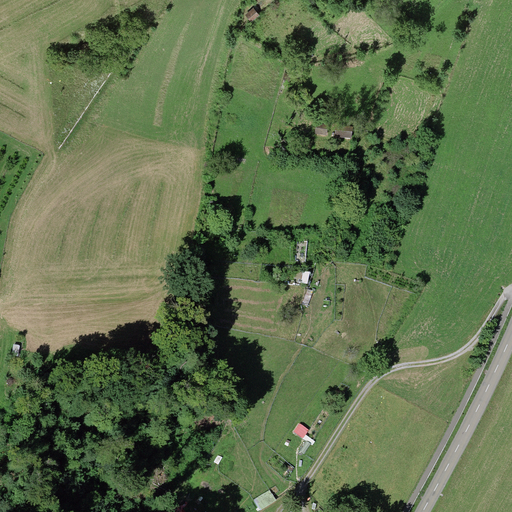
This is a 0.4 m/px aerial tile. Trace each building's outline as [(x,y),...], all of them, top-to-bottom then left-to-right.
[(254,7),(246,13),(251,19),(259,12),(254,7)] [(101,51),(93,37),(76,48),(84,61),(101,51)] [(317,123),(315,135),(327,136),(329,124),(317,123)] [(354,126),(336,125),(335,138),(352,139),(354,126)] [(218,203),(209,202),(207,218),(216,219),(218,203)] [(261,511),(279,501),(272,490),(254,499),(261,511)]
